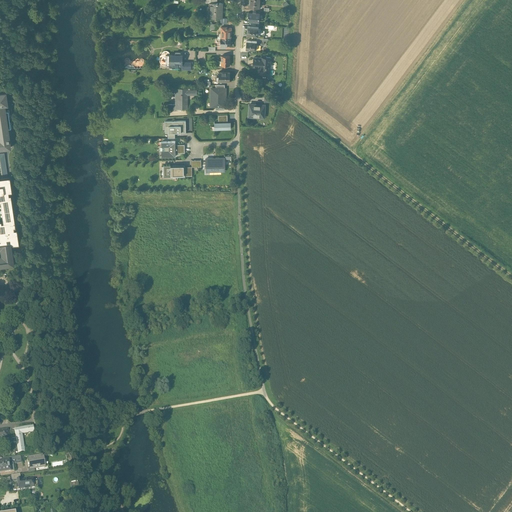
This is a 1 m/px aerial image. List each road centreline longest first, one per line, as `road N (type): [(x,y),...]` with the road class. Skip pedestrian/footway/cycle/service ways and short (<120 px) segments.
road 1 (track): [(511,273),(237,61)]
road 2 (track): [(263,390),(410,511)]
road 3 (track): [(359,143),(466,0)]
road 4 (track): [(263,390),(239,228)]
road 5 (residential): [(238,145),(241,0)]
road 6 (track): [(437,216),(511,113)]
